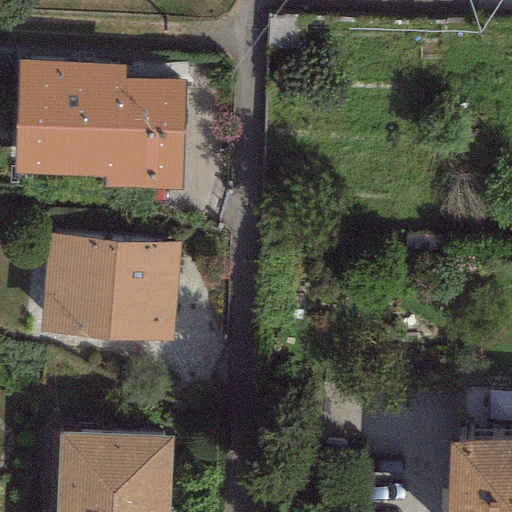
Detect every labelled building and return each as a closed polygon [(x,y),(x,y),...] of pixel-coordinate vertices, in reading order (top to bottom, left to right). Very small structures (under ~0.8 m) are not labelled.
[(301,45),(302,11),(271,10),(269,44),(301,45)] [(173,170),(178,74),(117,71),(118,59),(21,54),(16,153),(108,158),(108,167),(173,170)] [(166,326),(173,236),(51,226),(44,317),(166,326)] [(140,401),(145,390),(125,382),(120,393),(140,401)] [(175,511),(176,509),(166,508),(169,420),(58,415),(53,511),(175,511)] [(511,511),(511,423),(456,421),(452,511),(511,511)] [(0,511),(23,511),(25,479),(0,477),(0,511)]
